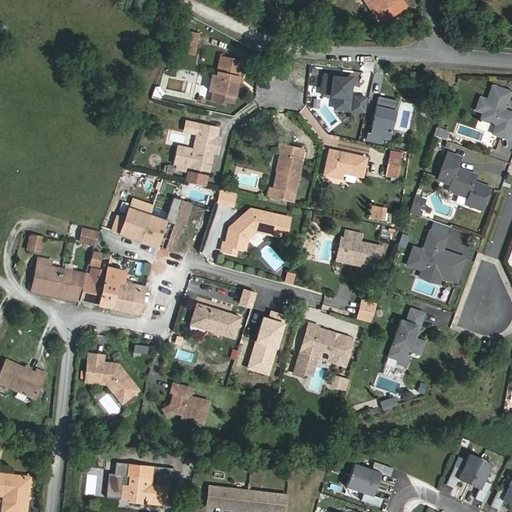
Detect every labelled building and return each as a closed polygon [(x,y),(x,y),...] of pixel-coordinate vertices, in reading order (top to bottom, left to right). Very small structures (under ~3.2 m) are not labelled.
[(405,5),(401,0),(363,0),(373,14),(379,23),(405,5)] [(181,43),(196,46),(199,35),(183,32),(181,43)] [(194,55),(196,46),(181,43),(179,52),(194,55)] [(233,103),(242,63),(220,58),(216,77),(211,76),(208,91),(213,92),(211,101),(224,104),(225,102),(233,103)] [(511,93),(511,89),(495,84),(490,98),(483,95),(478,108),(485,111),(483,118),(499,123),(506,126),(505,130),(511,133),(511,110),(507,108),(504,108),(506,103),(508,104),(511,93)] [(379,124),(377,135),(389,138),(395,112),(376,107),(372,122),(379,124)] [(370,133),(377,135),(379,124),(372,122),(370,133)] [(511,138),(511,135),(511,133),(505,130),(506,126),(499,123),(495,132),(511,138)] [(216,138),(218,129),(199,125),(192,157),(189,156),(190,150),(178,148),(175,164),(209,171),(213,153),(216,138)] [(448,137),(451,131),(442,127),(440,134),(448,137)] [(297,158),(299,148),(279,143),(277,154),(281,155),(273,189),(294,194),(302,159),(297,158)] [(466,202),(484,209),(492,186),(475,179),(477,175),(471,172),(472,170),(458,165),(462,155),(449,150),(439,177),(451,182),(449,188),(469,196),(466,202)] [(362,177),(366,159),(329,151),(323,175),(341,179),(343,173),(362,177)] [(397,178),(400,160),(388,158),(385,176),(397,178)] [(165,165),(166,174),(174,173),(173,164),(165,165)] [(188,173),(186,183),(205,187),(207,177),(188,173)] [(227,192),(219,190),(217,201),(224,203),(227,192)] [(229,192),(227,192),(224,203),(231,205),(234,193),(229,192)] [(414,197),(411,212),(420,214),(424,199),(414,197)] [(181,227),(189,205),(173,199),(165,221),(181,227)] [(386,220),(387,206),(370,205),(369,218),(386,220)] [(158,247),(165,221),(129,208),(124,219),(120,233),(158,247)] [(223,243),(221,251),(235,254),(237,248),(245,250),(247,239),(255,231),(272,235),(277,215),(249,209),(238,220),(240,222),(237,226),(234,223),(229,228),(226,243),(223,243)] [(311,221),(320,223),(321,215),(313,213),(311,221)] [(111,230),(120,233),(124,219),(116,216),(111,230)] [(434,219),(430,228),(447,235),(451,225),(434,219)] [(181,227),(165,221),(158,247),(172,252),(181,227)] [(96,246),(99,230),(81,228),(79,243),(96,246)] [(413,245),(407,262),(422,268),(423,265),(441,271),(440,274),(456,281),(465,257),(442,248),(447,235),(430,228),(423,248),(413,245)] [(346,231),(344,240),(346,240),(342,258),(377,266),(381,247),(359,242),(361,234),(346,231)] [(402,234),(399,244),(407,246),(409,236),(402,234)] [(40,254),(43,238),(29,235),(26,250),(40,254)] [(341,239),(336,257),(342,258),(346,240),(344,240),(341,239)] [(89,265),(99,267),(102,253),(94,251),(89,265)] [(31,290),(79,300),(85,274),(60,268),(61,263),(37,258),(31,290)] [(441,271),(423,265),(422,268),(420,274),(438,280),(440,274),(441,271)] [(90,275),(104,278),(106,272),(91,269),(90,275)] [(106,272),(104,278),(114,280),(116,274),(106,272)] [(284,282),(292,284),(295,275),(287,273),(284,282)] [(85,274),(79,300),(98,304),(104,278),(90,275),(85,274)] [(104,278),(98,304),(111,307),(115,291),(118,291),(121,282),(114,280),(104,278)] [(115,291),(111,307),(139,313),(145,287),(122,282),(121,282),(118,291),(115,291)] [(375,304),(361,301),(359,309),(373,312),(375,304)] [(196,304),(190,324),(233,338),(239,318),(196,304)] [(240,324),(260,331),(266,310),(249,305),(247,312),(244,311),(240,324)] [(400,318),(386,354),(397,358),(404,354),(406,348),(419,353),(423,340),(414,337),(411,336),(414,330),(416,331),(424,312),(410,306),(405,320),(400,318)] [(370,320),(373,312),(359,309),(357,317),(370,320)] [(318,327),(309,324),(300,352),(318,357),(319,352),(322,350),(327,352),(329,355),(327,360),(344,365),(351,342),(350,339),(339,335),(336,336),(333,335),(332,333),(318,328),(318,327)] [(105,353),(90,351),(86,379),(96,380),(97,376),(110,378),(126,397),(139,387),(119,360),(116,360),(113,362),(110,362),(111,359),(104,359),(105,353)] [(404,363),(407,355),(404,354),(397,358),(396,360),(404,363)] [(6,360),(0,375),(0,383),(35,398),(44,376),(46,372),(40,370),(38,373),(6,360)] [(97,376),(96,380),(109,382),(122,399),(126,397),(110,378),(97,376)] [(344,379),(335,376),(333,386),(341,388),(344,379)] [(192,389),(174,384),(172,393),(174,394),(171,406),(175,412),(184,415),(183,418),(204,423),(209,402),(190,397),(192,389)] [(378,400),(380,408),(394,403),(392,396),(378,400)] [(171,406),(164,411),(168,417),(175,412),(171,406)] [(468,482),(479,459),(468,454),(460,470),(452,467),(444,485),(452,489),(456,479),(457,477),(468,482)] [(490,464),(479,459),(468,482),(479,487),(478,490),(477,490),(473,499),(481,503),(489,485),(482,481),(490,464)] [(120,485),(119,497),(130,498),(129,500),(136,501),(141,497),(142,494),(145,495),(145,499),(148,500),(147,503),(165,505),(167,484),(151,482),(153,466),(115,462),(114,469),(127,471),(127,474),(126,476),(129,476),(128,485),(120,485)] [(353,464),(349,476),(373,484),(377,472),(380,473),(380,474),(389,477),(392,469),(373,463),(371,470),(353,464)] [(112,494),(119,497),(120,485),(128,485),(129,476),(126,476),(127,474),(114,473),(112,494)] [(19,511),(22,495),(28,496),(30,477),(5,474),(4,482),(0,482),(0,495),(2,496),(0,511),(19,511)] [(373,484),(349,476),(345,488),(363,494),(360,501),(379,507),(382,499),(372,496),(372,497),(369,496),(373,484)] [(511,503),(511,478),(505,493),(498,489),(490,507),(498,511),(502,502),(501,501),(503,499),(511,503)] [(285,511),(288,494),(209,485),(206,505),(264,511),(285,511)] [(25,511),(28,496),(22,495),(19,511),(25,511)]
